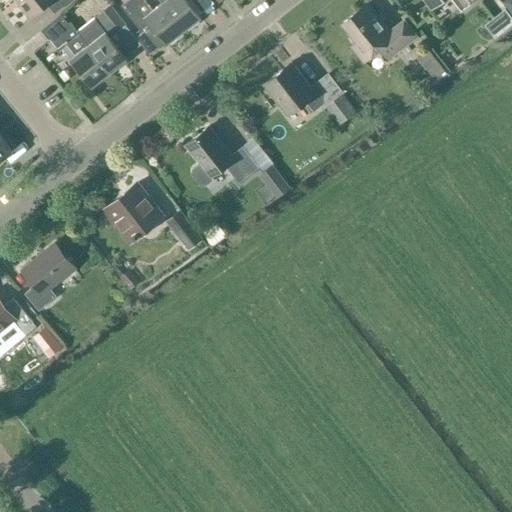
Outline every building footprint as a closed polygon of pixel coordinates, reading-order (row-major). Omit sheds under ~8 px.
[(16,0),(30,17),(46,3),(54,13),(69,0),(16,0)] [(166,44),(183,30),(161,2),(151,10),(143,0),(127,0),(121,6),(139,29),(149,22),(166,44)] [(159,0),(161,2),(183,30),(200,17),(187,0),(159,0)] [(452,0),(460,9),(472,0),(426,0),(431,7),(439,0),(452,0)] [(388,59),(417,37),(403,20),(389,31),(367,3),(342,23),(357,42),(352,46),(363,61),(380,48),(388,59)] [(511,22),(511,16),(505,7),(485,23),(495,36),(511,22)] [(77,31),(109,72),(126,59),(110,37),(119,30),(104,10),(77,31)] [(58,48),(68,41),(77,53),(70,58),(92,86),(109,72),(77,31),(70,22),(68,24),(60,14),(40,30),(48,40),(50,38),(58,48)] [(444,71),(427,49),(417,58),(433,79),(444,71)] [(313,112),(324,104),(291,62),(262,85),(286,115),(304,101),(313,112)] [(326,106),(338,123),(355,111),(342,94),(326,106)] [(186,144),(200,163),(192,169),(192,173),(201,184),(205,185),(211,180),(212,175),(225,165),(238,182),(258,167),(242,146),(230,156),(208,127),(186,144)] [(0,158),(11,150),(0,136),(0,158)] [(272,164),(258,175),(276,198),(290,187),(272,164)] [(129,241),(162,214),(137,182),(104,209),(129,241)] [(167,220),(188,247),(201,237),(180,210),(167,220)] [(49,288),(74,268),(54,243),(22,269),(35,285),(24,293),(38,310),(56,296),(49,288)] [(128,271),(121,277),(130,288),(137,282),(128,271)] [(25,334),(35,325),(13,298),(4,306),(0,301),(0,331),(14,320),(25,334)] [(62,345),(46,325),(32,336),(49,356),(62,345)]
